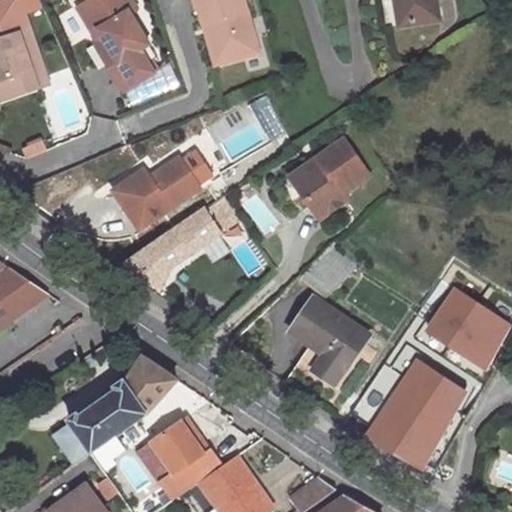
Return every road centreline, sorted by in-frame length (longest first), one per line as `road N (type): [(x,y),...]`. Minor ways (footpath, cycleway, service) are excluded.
road 1 (tertiary): [(420,511),(359,479),(122,306)]
road 2 (unclassified): [(305,0),(334,81),(355,79),(360,70),(353,0)]
road 3 (residential): [(0,391),(122,306)]
road 4 (tertiary): [(122,306),(0,229)]
road 5 (unknown): [(511,402),(450,511)]
